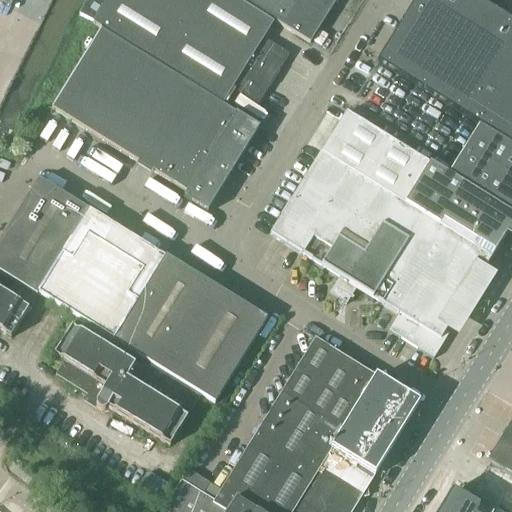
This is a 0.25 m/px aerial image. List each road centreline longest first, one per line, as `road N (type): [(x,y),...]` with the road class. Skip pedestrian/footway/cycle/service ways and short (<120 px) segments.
road 1 (unclassified): [(219,261),(378,0)]
road 2 (unclassified): [(457,406),(219,261)]
road 3 (unclassified): [(219,261),(44,150)]
road 4 (unclassified): [(391,511),(457,406)]
